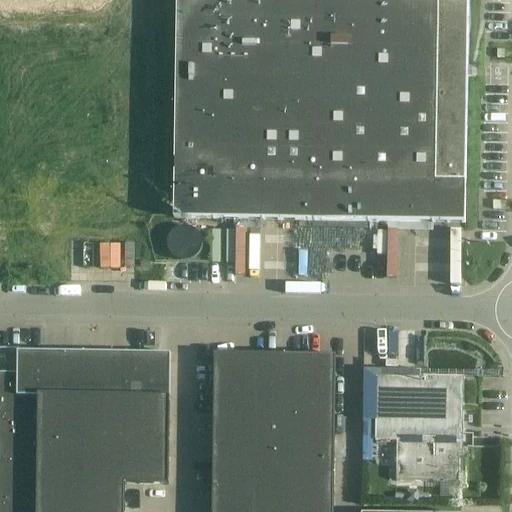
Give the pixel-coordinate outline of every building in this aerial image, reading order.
[(177,0),(174,220),(319,222),(465,224),(465,184),(466,184),(468,0),(177,0)] [(335,245),(314,244),(313,267),(334,268),(335,245)] [(309,275),(309,282),(335,282),(335,274),(309,275)] [(168,486),(170,355),(17,353),(17,374),(0,374),(0,511),(124,511),(125,486),(168,486)] [(211,511),(333,511),(336,357),(214,356),(211,511)] [(462,443),(463,378),(376,377),(375,442),(397,442),(396,482),(458,483),(459,443),(462,443)]
